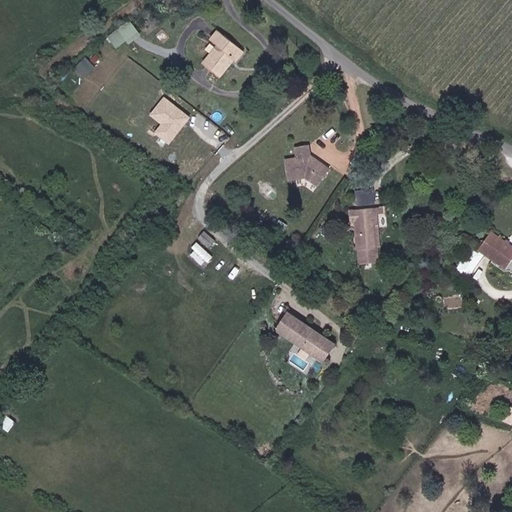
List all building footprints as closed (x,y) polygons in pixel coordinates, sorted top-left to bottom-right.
[(115,49),(138,34),(131,22),(107,38),(115,49)] [(234,64),(244,52),(217,28),(206,41),(214,48),(199,66),(215,79),(229,61),(234,64)] [(87,55),(76,67),(84,75),(95,64),(87,55)] [(160,122),(153,131),(170,144),(192,116),(163,94),(149,114),(160,122)] [(319,164),(314,160),(316,158),(314,148),(301,150),(303,160),(291,162),(295,183),(311,179),(323,188),(335,171),(323,163),(319,164)] [(378,191),(358,190),(357,204),(376,206),(378,191)] [(381,209),(359,211),(355,211),(357,222),(360,221),(362,248),(364,248),(365,265),(383,263),(381,246),(384,246),(382,227),(380,228),(379,223),(382,223),(381,209)] [(511,240),(501,234),(490,251),(511,264),(511,240)] [(204,265),(213,254),(199,241),(189,253),(204,265)] [(333,346),(286,313),(274,331),(321,363),(333,346)] [(0,424),(0,426),(11,430),(14,418),(3,415),(0,424)]
